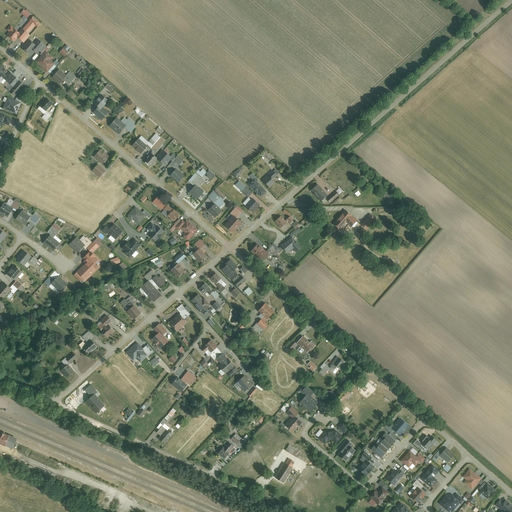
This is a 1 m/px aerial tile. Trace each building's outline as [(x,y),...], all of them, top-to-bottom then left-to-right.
[(26,10),(22,14),(29,19),(32,15),(26,10)] [(41,22),(34,17),(31,20),(38,26),(41,22)] [(32,22),(24,30),(29,35),(37,26),(32,22)] [(13,29),(8,35),(16,42),(20,38),(24,41),(28,36),(22,30),(19,34),(13,29)] [(36,48),(29,42),(22,50),(29,55),(32,51),(37,55),(45,46),(40,42),(36,48)] [(64,49),(61,53),(66,58),(70,54),(64,49)] [(46,53),(37,62),(48,72),(51,70),(53,71),(59,64),(46,53)] [(6,88),(14,96),(24,86),(19,81),(17,83),(14,80),(16,78),(9,72),(8,73),(0,66),(0,82),(0,83),(3,79),(9,84),(6,88)] [(61,71),(54,78),(62,85),(67,80),(69,83),(74,77),(69,72),(65,76),(61,71)] [(116,89),(110,84),(107,88),(113,93),(116,89)] [(99,109),(95,113),(103,120),(108,114),(102,109),(109,101),(103,95),(95,104),(99,109)] [(3,108),(17,115),(23,101),(18,98),(16,103),(7,99),(3,108)] [(46,100),(41,106),(46,110),(51,104),(46,100)] [(50,116),(46,112),(42,116),(47,120),(50,116)] [(117,119),(110,126),(118,135),(125,128),(129,131),(135,125),(134,125),(128,119),(123,125),(117,119)] [(134,146),(142,154),(149,146),(154,151),(163,141),(156,134),(148,143),(142,137),(134,146)] [(110,157),(102,149),(95,156),(104,164),(110,157)] [(165,152),(159,159),(166,165),(172,158),(165,152)] [(159,160),(151,153),(145,161),(152,167),(159,160)] [(183,164),(175,157),(169,164),(176,170),(169,177),(179,185),(185,177),(178,170),(183,164)] [(104,172),(96,165),(92,170),(99,177),(104,172)] [(277,175),(274,171),(265,180),(273,188),(278,183),(274,178),(277,175)] [(202,182),(196,176),(190,182),(195,186),(188,193),(197,202),(205,194),(197,187),(202,182)] [(254,181),(249,186),(261,199),(266,194),(254,181)] [(327,192),(315,182),(308,190),(320,200),(327,192)] [(225,194),(218,188),(209,199),(216,205),(211,209),(220,217),(224,213),(221,210),(227,204),(222,199),(225,194)] [(342,195),(338,190),(327,200),(331,204),(342,195)] [(9,198),(0,211),(7,216),(17,204),(9,198)] [(158,199),(154,204),(174,222),(178,217),(158,199)] [(245,208),(252,215),(260,207),(252,200),(245,208)] [(136,208),(127,218),(137,226),(145,217),(149,220),(152,216),(145,211),(142,214),(136,208)] [(235,218),(226,227),(233,233),(242,223),(237,219),(243,213),(236,208),(230,214),(235,218)] [(23,211),(18,218),(27,225),(30,221),(34,224),(39,217),(34,213),(31,217),(23,211)] [(330,226),(336,231),(338,228),(341,230),(346,225),(348,227),(353,221),(343,212),(330,226)] [(287,220),(280,214),(273,221),(281,228),(287,222),(291,225),(297,218),(293,214),(287,220)] [(368,214),(359,225),(365,230),(374,219),(368,214)] [(185,237),(189,240),(197,231),(186,222),(185,224),(182,222),(178,226),(187,234),(185,237)] [(162,232),(152,225),(149,229),(155,234),(151,239),(154,242),(162,232)] [(49,235),(43,243),(54,251),(60,243),(53,238),(58,231),(52,226),(47,233),(49,235)] [(123,232),(114,226),(112,229),(108,226),(103,233),(115,242),(123,232)] [(293,254),(300,248),(290,237),(280,246),(284,251),(288,248),(293,254)] [(78,239),(70,246),(77,254),(83,248),(85,250),(91,244),(85,238),(81,242),(78,239)] [(175,238),(170,241),(173,246),(178,243),(175,238)] [(129,258),(140,245),(135,240),(132,244),(130,243),(124,250),(127,251),(124,254),(129,258)] [(87,249),(92,253),(98,247),(93,243),(87,249)] [(265,253),(257,245),(253,250),(264,260),(265,258),(270,263),(276,256),(273,254),(278,248),(273,244),(265,253)] [(193,254),(201,263),(209,256),(200,247),(193,254)] [(31,257),(24,251),(17,260),(24,266),(31,257)] [(186,259),(181,254),(166,267),(177,280),(187,271),(180,264),(186,259)] [(77,276),(83,283),(95,271),(92,267),(97,263),(89,255),(84,260),(88,263),(85,266),(85,265),(75,274),(77,276)] [(111,261),(113,267),(121,264),(119,258),(111,261)] [(230,261),(224,267),(232,275),(230,277),(236,283),(241,278),(237,273),(239,271),(230,261)] [(9,275),(14,279),(7,287),(5,284),(0,289),(0,295),(4,299),(10,292),(14,295),(23,284),(18,280),(24,273),(16,266),(9,275)] [(160,297),(146,282),(151,278),(163,291),(167,287),(151,269),(140,279),(143,282),(138,287),(153,303),(160,297)] [(68,286),(57,277),(55,279),(49,274),(42,281),(50,288),(51,286),(62,294),(68,286)] [(223,281),(217,275),(214,278),(219,285),(218,286),(226,294),(229,291),(221,283),(223,281)] [(242,279),(234,286),(237,289),(245,282),(242,279)] [(113,282),(105,285),(108,292),(115,288),(113,282)] [(207,283),(202,287),(208,295),(211,293),(217,300),(222,296),(215,288),(213,290),(207,283)] [(249,288),(245,292),(249,296),(253,292),(249,288)] [(242,295),(237,289),(233,293),(238,298),(242,295)] [(198,295),(192,301),(204,313),(207,309),(213,314),(215,311),(198,295)] [(123,304),(135,318),(141,313),(134,305),(136,304),(130,297),(123,304)] [(249,329),(257,335),(276,313),(265,302),(257,311),(261,315),(249,329)] [(186,322),(179,314),(169,324),(177,331),(186,322)] [(100,328),(109,338),(116,332),(111,325),(114,323),(108,316),(102,321),(104,324),(100,328)] [(166,333),(159,324),(154,328),(158,333),(152,337),(161,348),(167,343),(162,337),(166,333)] [(83,336),(90,344),(84,350),(89,356),(98,348),(93,342),(98,338),(92,332),(88,336),(86,333),(83,336)] [(171,335),(168,338),(173,344),(177,341),(171,335)] [(305,338),(298,344),(310,355),(316,348),(305,338)] [(222,354),(211,341),(204,348),(207,351),(209,349),(217,359),(222,354)] [(296,346),(291,342),(285,349),(289,353),(296,346)] [(137,343),(126,353),(133,360),(136,357),(140,361),(147,355),(143,351),(144,350),(137,343)] [(227,359),(222,354),(217,359),(222,364),(227,359)] [(337,356),(329,366),(334,370),(336,367),(339,369),(344,362),(337,356)] [(173,357),(169,361),(174,366),(178,362),(173,357)] [(234,366),(228,359),(220,366),(227,373),(234,366)] [(60,369),(67,378),(74,372),(66,364),(60,369)] [(330,368),(326,365),(319,372),(323,376),(330,368)] [(228,374),(231,377),(237,370),(235,367),(228,374)] [(181,380),(177,377),(170,384),(179,392),(186,386),(187,387),(193,381),(186,375),(181,380)] [(243,376),(236,383),(245,391),(251,385),(243,376)] [(92,398),(88,401),(86,402),(95,414),(105,406),(97,396),(100,394),(93,384),(85,390),(92,398)] [(259,389),(256,386),(247,395),(251,398),(259,389)] [(306,398),(300,404),(310,413),(316,407),(309,401),(311,398),(304,392),(302,394),(306,398)] [(285,427),(293,434),(301,424),(296,420),(300,415),(292,408),(286,415),(291,419),(285,427)] [(138,415),(142,419),(147,413),(143,409),(138,415)] [(168,416),(171,419),(176,412),(173,410),(168,416)] [(267,420),(262,415),(258,418),(264,423),(267,420)] [(158,424),(160,427),(155,433),(160,437),(158,440),(165,446),(166,444),(175,434),(165,425),(166,423),(162,420),(158,424)] [(395,430),(402,436),(410,426),(402,420),(396,427),(391,423),(387,428),(393,433),(395,430)] [(343,423),(338,429),(345,434),(350,429),(343,423)] [(324,433),(318,440),(325,445),(328,442),(331,442),(334,443),(336,445),(341,438),(333,432),(328,431),(325,432),(324,433)] [(0,432),(0,443),(15,451),(20,441),(0,432)] [(371,450),(381,458),(395,441),(385,433),(382,437),(384,439),(377,448),(375,446),(371,450)] [(234,441),(240,447),(246,441),(240,435),(234,441)] [(422,445),(428,451),(436,442),(432,439),(430,441),(425,437),(421,441),(424,444),(422,445)] [(344,464),(355,452),(350,448),(353,445),(347,440),(338,452),(342,455),(338,459),(344,464)] [(234,449),(228,443),(218,453),(224,459),(234,449)] [(291,445),(287,451),(297,458),(301,451),(291,445)] [(437,461),(441,457),(448,464),(455,457),(447,450),(444,454),(441,451),(434,458),(437,461)] [(412,451),(402,463),(407,468),(412,462),(418,468),(424,461),(412,451)] [(364,453),(362,456),(368,462),(371,459),(364,453)] [(286,465),(283,463),(274,476),(283,482),(292,469),(290,468),(294,462),(293,462),(290,459),(286,465)] [(373,468),(366,463),(359,471),(365,477),(367,474),(369,476),(372,473),(370,471),(373,468)] [(448,465),(444,469),(448,473),(452,469),(448,465)] [(438,473),(432,468),(422,480),(431,489),(437,482),(434,479),(438,473)] [(387,480),(394,487),(405,475),(400,470),(396,474),(394,471),(391,474),(393,476),(392,477),(390,475),(387,478),(388,479),(387,480)] [(482,481),(470,471),(464,478),(468,481),(465,485),(472,491),(482,481)] [(410,500),(416,505),(425,494),(421,491),(424,487),(417,482),(413,487),(417,490),(410,500)] [(481,493),(488,499),(494,492),(487,486),(481,493)] [(370,499),(378,506),(388,494),(382,489),(378,493),(376,491),(370,499)] [(454,499),(449,494),(439,505),(447,511),(450,511),(459,503),(461,505),(464,502),(457,496),(454,499)] [(472,496),(469,500),(474,504),(477,500),(472,496)] [(511,511),(511,509),(500,501),(496,507),(501,511),(511,511)]
